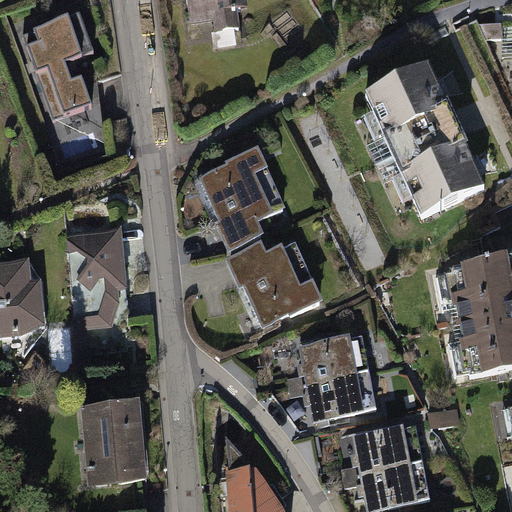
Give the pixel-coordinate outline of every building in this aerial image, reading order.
[(185,0),(190,26),(213,24),(214,33),(239,30),(236,13),(248,12),(245,0),(185,0)] [(81,17),(23,38),(54,124),(94,109),(83,79),(73,83),(68,66),(97,56),(81,17)] [(427,64),(363,92),(420,217),(483,188),(427,64)] [(258,146),(194,176),(228,251),(261,236),(257,226),(288,212),(258,146)] [(123,231),(65,236),(78,366),(91,364),(89,332),(113,329),(121,305),(120,292),(129,291),(123,231)] [(261,244),(224,261),(257,330),(320,300),(294,243),(267,256),(261,244)] [(511,260),(450,271),(469,378),(511,370),(511,260)] [(0,340),(23,339),(48,327),(43,284),(33,284),(30,263),(0,265),(0,340)] [(364,335),(293,347),(306,423),(377,411),(364,335)] [(143,403),(81,408),(89,490),(150,482),(143,403)] [(416,423),(343,435),(356,511),(376,511),(430,503),(416,423)] [(260,473),(226,438),(231,511),(284,511),(278,500),(260,473)]
